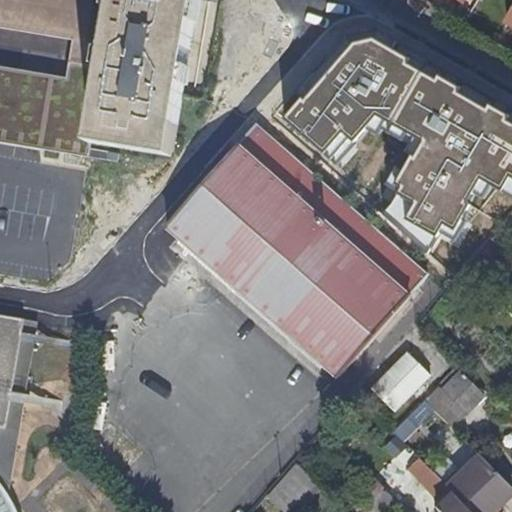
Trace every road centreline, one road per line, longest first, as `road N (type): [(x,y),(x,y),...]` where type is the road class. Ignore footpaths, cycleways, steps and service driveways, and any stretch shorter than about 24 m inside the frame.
road 1 (unknown): [(322,0),(247,108),(82,297),(60,304),(0,295)]
road 2 (residential): [(390,0),(511,74)]
